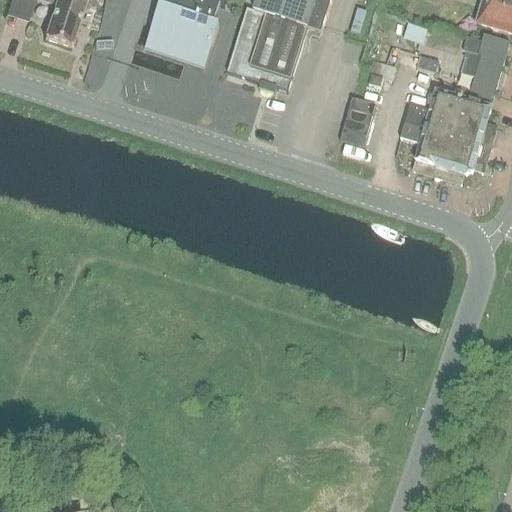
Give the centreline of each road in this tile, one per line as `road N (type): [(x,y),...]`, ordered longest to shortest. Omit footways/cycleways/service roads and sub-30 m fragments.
road 1 (unclassified): [(479,242),(461,227),(0,82)]
road 2 (unclassified): [(400,511),(478,279),(479,242)]
